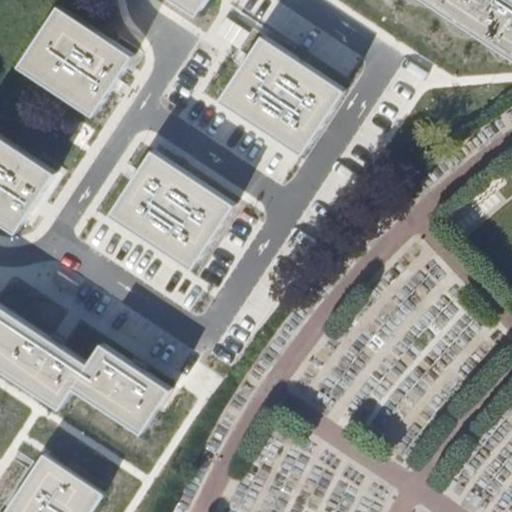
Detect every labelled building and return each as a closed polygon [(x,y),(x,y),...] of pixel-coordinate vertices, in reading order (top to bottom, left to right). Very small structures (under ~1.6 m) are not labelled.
[(178,0),(198,13),(206,0),(178,0)] [(511,0),(430,0),(511,51),(511,0)] [(134,55),(60,7),(23,65),(96,113),(134,55)] [(305,151),(346,89),(265,36),(223,99),(305,151)] [(58,172),(0,134),(0,218),(19,231),(58,172)] [(237,204),(154,151),(114,214),(196,266),(237,204)] [(0,301),(0,365),(62,406),(75,387),(143,430),(171,387),(103,343),(92,360),(0,301)] [(89,511),(103,492),(44,453),(5,511),(89,511)]
